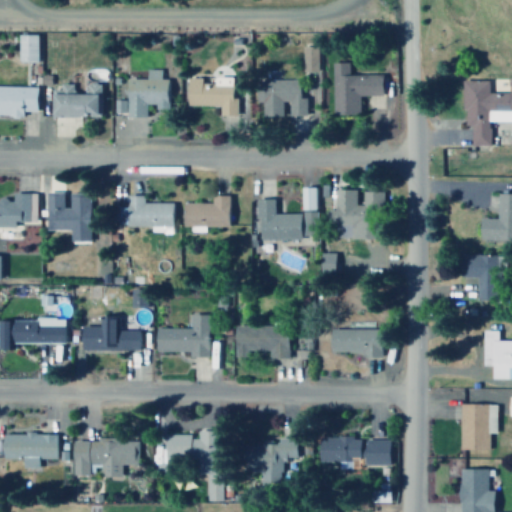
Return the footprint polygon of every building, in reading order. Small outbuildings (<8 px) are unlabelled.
[(34,35),(15,34),(15,62),(34,62),(34,35)] [(299,72),(315,72),(315,46),(299,46),(299,72)] [(346,63),(328,63),(329,115),(356,115),(356,97),(379,96),(378,75),(346,75),(346,63)] [(123,117),(143,118),(143,104),(152,105),(152,109),(164,109),(165,80),(158,79),(158,70),(143,70),(143,80),(124,79),(123,117)] [(217,106),(217,115),(234,116),(235,99),(229,98),(229,77),(211,77),(211,84),(198,83),(199,78),(184,78),(183,106),(217,106)] [(460,81),(460,126),(469,126),(469,145),(487,145),(487,121),(509,121),(509,112),(511,111),(511,78),(506,78),(506,93),(486,93),(486,81),(460,81)] [(259,80),(259,118),(282,118),(282,116),(303,116),(303,98),(295,98),(295,80),(259,80)] [(97,117),(98,84),(83,84),(83,95),(70,95),(70,84),(56,84),(56,94),(48,94),(48,117),(97,117)] [(0,116),(20,117),(20,112),(33,112),(34,87),(0,86),(0,116)] [(111,116),(123,115),(122,100),(110,101),(111,116)] [(254,200),(254,239),(313,238),(312,188),(298,188),(298,214),(271,215),(271,199),(254,200)] [(353,190),(331,190),(330,228),(334,229),(333,238),(365,239),(367,205),(353,205),(353,190)] [(68,231),(68,242),(87,242),(87,196),(64,197),(63,192),(43,192),(44,231),(68,231)] [(0,226),(13,227),(13,222),(34,222),(34,193),(10,193),(9,200),(0,199),(0,226)] [(476,240),(511,240),(511,194),(495,194),(494,219),(477,219),(476,240)] [(141,204),(141,195),(124,196),(124,207),(115,207),(116,227),(169,227),(169,203),(141,204)] [(209,203),(180,204),(180,227),(225,226),(225,196),(208,196),(209,203)] [(475,299),(493,299),(493,275),(502,275),(502,255),(459,255),(459,279),(475,278),(475,299)] [(186,351),(186,357),(205,357),(205,315),(187,315),(187,328),(152,329),(153,352),(186,351)] [(78,326),(78,351),(136,351),(136,330),(115,330),(115,317),(96,317),(96,326),(78,326)] [(11,344),(61,344),(61,318),(32,318),(32,321),(0,320),(0,350),(11,350),(11,344)] [(232,356),(266,356),(266,359),(285,359),(284,326),(231,327),(232,356)] [(378,355),(378,330),(327,329),(326,354),(378,355)] [(494,330),(479,331),(480,367),(488,366),(489,380),(511,379),(511,340),(495,341),(494,330)] [(493,405),(457,405),(457,450),(487,450),(487,433),(493,433),(493,405)] [(161,435),(161,459),(194,459),(194,475),(212,475),(212,431),(195,431),(195,435),(161,435)] [(53,459),(54,434),(0,433),(0,435),(0,458),(20,459),(20,469),(35,469),(36,459),(53,459)] [(356,462),(356,438),(314,437),(314,460),(356,462)] [(293,439),(258,440),(258,445),(243,446),(243,472),(257,472),(257,484),(280,483),(280,459),(293,459),(293,439)] [(360,465),(386,466),(386,440),(360,439),(360,465)] [(136,441),(69,440),(69,475),(87,475),(87,464),(99,464),(99,476),(119,476),(119,465),(136,465),(136,441)] [(456,511),(490,511),(490,491),(487,491),(486,469),(456,469),(456,511)] [(205,502),(221,501),(221,483),(204,483),(205,502)] [(387,492),(368,492),(368,504),(387,504),(387,492)]
